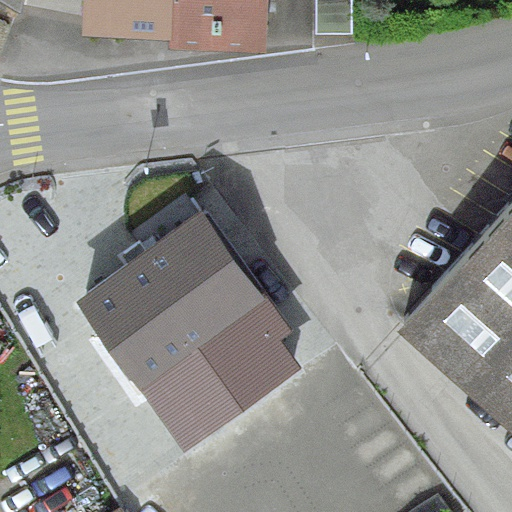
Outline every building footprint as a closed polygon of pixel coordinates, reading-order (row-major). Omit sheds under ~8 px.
[(1,0),(19,10),(21,0),(1,0)] [(83,0),(82,35),(169,40),(169,49),(266,52),(268,0),(83,0)] [(353,0),(315,0),(315,34),(353,34),(353,0)] [(511,205),(397,332),(511,433),(511,205)] [(292,331),(203,207),(72,300),(181,452),(300,367),(280,340),(292,331)]
